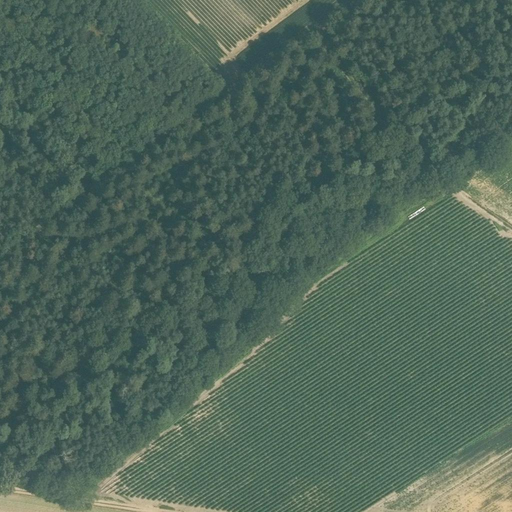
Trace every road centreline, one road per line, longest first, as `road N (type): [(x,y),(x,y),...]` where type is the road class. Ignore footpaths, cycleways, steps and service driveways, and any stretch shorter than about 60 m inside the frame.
road 1 (track): [(102,182),(350,0)]
road 2 (track): [(511,230),(460,195),(304,33)]
road 3 (track): [(0,489),(147,511)]
road 4 (track): [(0,77),(102,182)]
road 5 (track): [(0,258),(102,182)]
